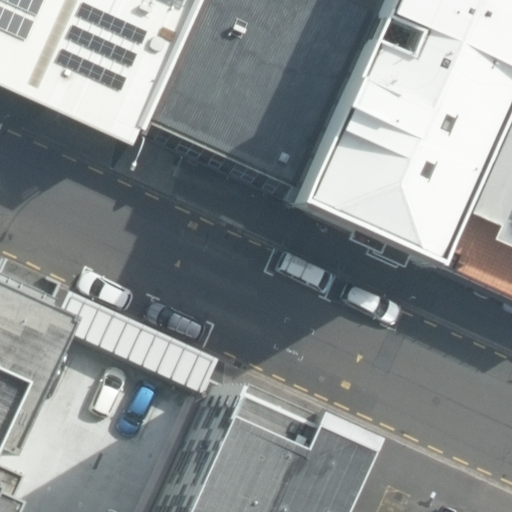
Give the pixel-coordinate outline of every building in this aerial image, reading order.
[(341,0),(0,0),(0,87),(249,201),(341,0)] [(511,40),(511,0),(360,0),(271,204),(408,261),(511,40)] [(511,40),(408,261),(511,313),(511,40)] [(0,402),(38,322),(0,304),(0,402)] [(134,511),(190,393),(38,322),(0,402),(0,511),(134,511)] [(300,511),(325,456),(190,393),(134,511),(300,511)]
